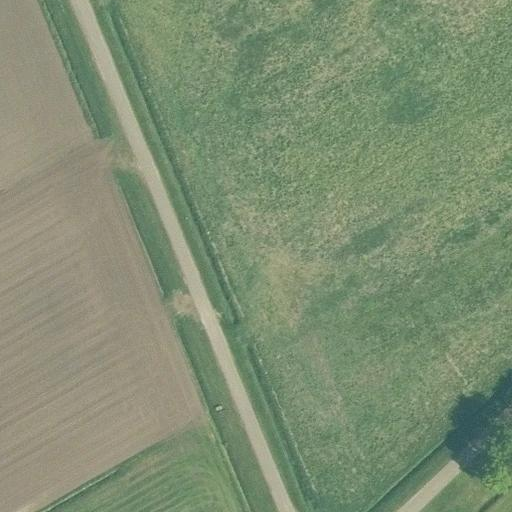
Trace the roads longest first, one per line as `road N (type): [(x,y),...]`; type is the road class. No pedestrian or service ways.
road 1 (unclassified): [(284,511),(78,0)]
road 2 (unclassified): [(405,511),(511,412)]
